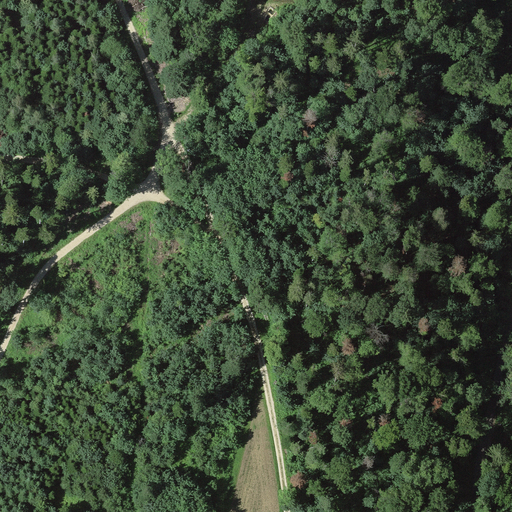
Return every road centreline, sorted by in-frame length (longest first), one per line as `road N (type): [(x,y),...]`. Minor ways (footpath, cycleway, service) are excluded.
road 1 (track): [(285,511),(266,378),(238,283),(212,236),(168,203),(110,178),(0,158)]
road 2 (track): [(179,127),(134,187),(60,251),(0,361)]
road 3 (unclassified): [(511,317),(463,511)]
road 4 (track): [(119,0),(179,127)]
road 5 (track): [(232,0),(179,127)]
road 6 (track): [(219,248),(179,127)]
